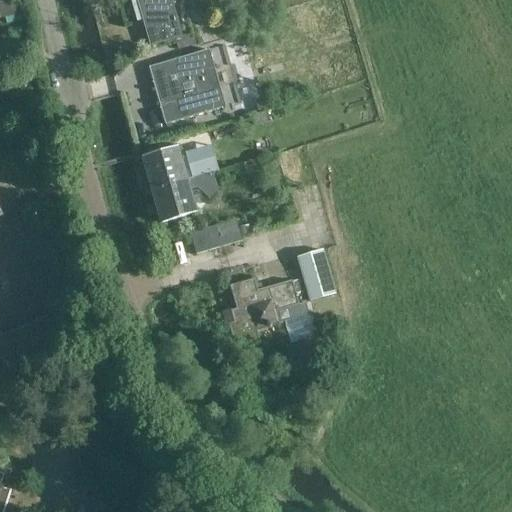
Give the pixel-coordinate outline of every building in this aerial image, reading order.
[(17,0),(0,0),(0,19),(20,15),(17,0)] [(135,0),(131,1),(137,21),(143,20),(150,46),(181,37),(170,0),(135,0)] [(209,51),(149,68),(165,126),(226,109),(209,51)] [(177,149),(143,159),(162,224),(196,214),(189,192),(198,189),(209,200),(218,191),(208,158),(196,154),(192,170),(184,172),(177,149)] [(0,210),(0,362),(4,360),(9,370),(61,348),(47,316),(3,336),(0,330),(0,218),(3,217),(0,210)] [(216,227),(189,234),(196,256),(242,242),(239,232),(220,238),(216,227)] [(323,251),(297,258),(310,303),(335,295),(323,251)] [(256,331),(280,325),(280,323),(285,321),(291,344),(286,345),(293,371),(317,364),(314,354),(319,352),(317,342),(318,336),(313,331),(311,325),(313,319),(308,314),(305,303),(299,304),(292,281),(256,291),(253,279),(230,286),(236,309),(231,310),(234,322),(228,324),(235,348),(259,341),(256,331)] [(75,440),(82,493),(111,489),(104,436),(75,440)] [(0,474),(0,511),(4,511),(11,492),(1,488),(5,476),(0,474)]
